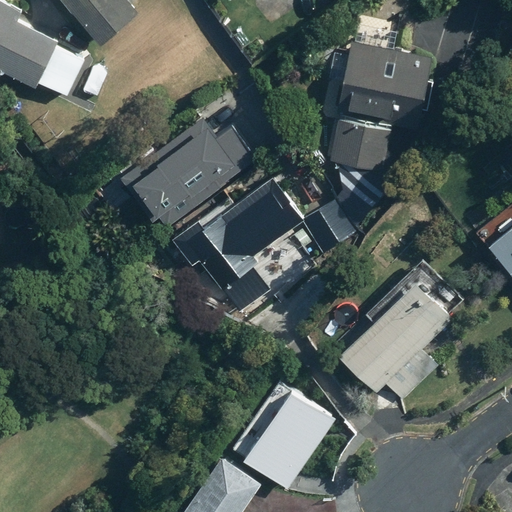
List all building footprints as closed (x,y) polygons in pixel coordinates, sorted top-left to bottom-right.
[(33,79),(56,33),(18,14),(21,8),(4,0),(0,0),(0,68),(2,64),(33,79)] [(135,0),(66,0),(97,39),(141,6),(135,0)] [(430,63),(349,46),(335,108),(417,125),(430,63)] [(216,133),(201,112),(123,168),(156,214),(213,172),(221,182),(256,157),(231,122),(216,133)] [(255,260),(250,254),(301,217),(270,174),(202,223),(195,214),(172,231),(193,261),(200,256),(221,285),(255,260)] [(336,197),(305,217),(329,253),(360,233),(336,197)] [(511,224),(491,242),(511,268),(511,224)] [(374,387),(384,376),(403,395),(436,361),(417,342),(463,297),(421,256),(332,346),(374,387)] [(238,511),(260,479),(223,454),(179,511),(238,511)]
